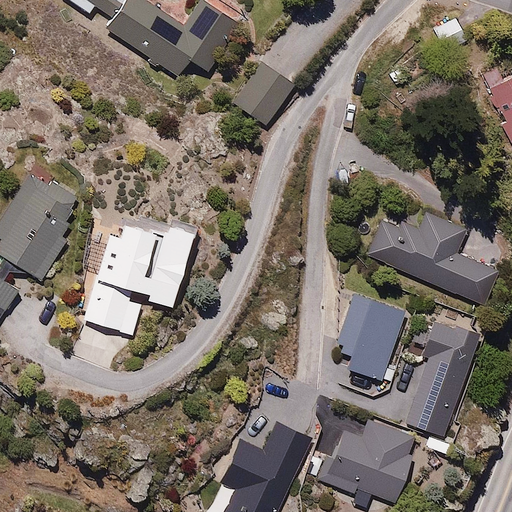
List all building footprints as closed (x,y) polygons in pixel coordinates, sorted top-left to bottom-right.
[(96,0),(66,0),(88,14),(96,0)] [(114,28),(109,36),(177,80),(187,65),(207,78),(242,23),(205,0),(199,0),(184,24),(146,0),(121,0),(106,23),(114,28)] [(469,39),(456,16),(433,29),(445,52),(469,39)] [(293,84),(256,58),(227,102),(264,127),(293,84)] [(511,67),(484,85),(503,116),(494,122),(511,151),(511,67)] [(70,204),(22,179),(0,219),(0,260),(15,269),(38,281),(63,233),(56,229),(70,204)] [(384,211),(365,255),(484,307),(497,275),(455,257),(467,230),(426,212),(420,227),(384,211)] [(153,240),(101,228),(79,324),(131,336),(140,300),(168,307),(185,232),(157,226),(153,240)] [(15,269),(0,260),(0,306),(11,287),(7,284),(15,269)] [(351,355),(346,367),(380,380),(406,311),(356,292),(335,349),(351,355)] [(441,436),(477,333),(429,317),(418,350),(427,353),(403,423),(441,436)] [(402,454),(409,434),(365,419),(360,433),(338,426),(318,482),(353,494),(356,488),(393,500),(408,456),(402,454)] [(275,511),(311,439),(280,423),(268,450),(243,438),(223,478),(236,484),(222,511),(275,511)]
